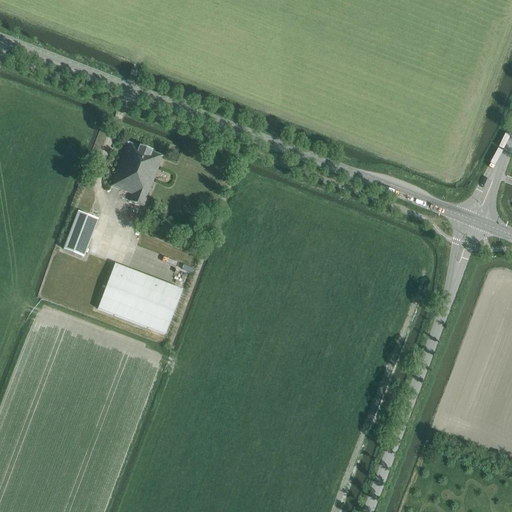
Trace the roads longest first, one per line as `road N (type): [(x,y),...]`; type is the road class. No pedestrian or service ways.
road 1 (tertiary): [(465,217),(0,39)]
road 2 (unclassified): [(455,275),(367,511)]
